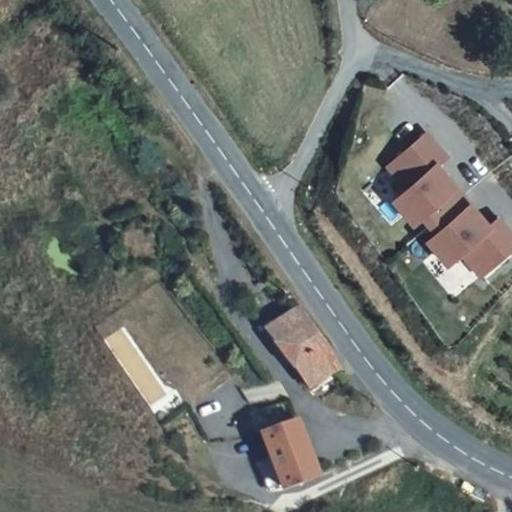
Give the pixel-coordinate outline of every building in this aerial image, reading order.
[(432,125),(396,160),(417,182),(404,194),(420,210),(431,210),(434,207),(442,216),(461,197),(453,188),(466,177),(445,156),(454,147),(432,125)] [(453,188),(461,197),(473,185),(466,177),(453,188)] [(481,193),(473,185),(461,197),(469,205),(481,193)] [(469,205),(461,197),(442,216),(449,223),(447,226),(446,237),(462,253),(475,241),(496,262),(511,246),(511,206),(511,205),(502,214),(481,193),(469,205)] [(328,333),(289,280),(277,289),(282,296),(261,311),(304,368),(323,353),(315,343),(328,333)] [(335,343),(328,333),(315,343),(323,353),(335,343)] [(307,463),(288,398),(251,408),(266,476),(307,463)]
